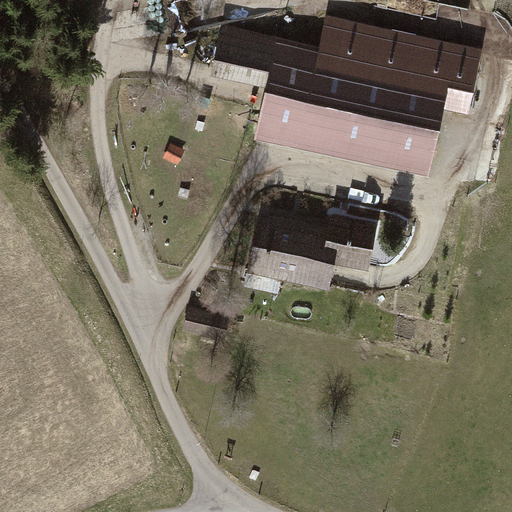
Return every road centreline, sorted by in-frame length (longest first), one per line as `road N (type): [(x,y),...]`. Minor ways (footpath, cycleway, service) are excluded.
road 1 (track): [(420,196),(283,168),(253,176),(189,283),(142,342),(140,278),(100,132),(98,81),(112,0)]
road 2 (track): [(228,511),(0,79)]
